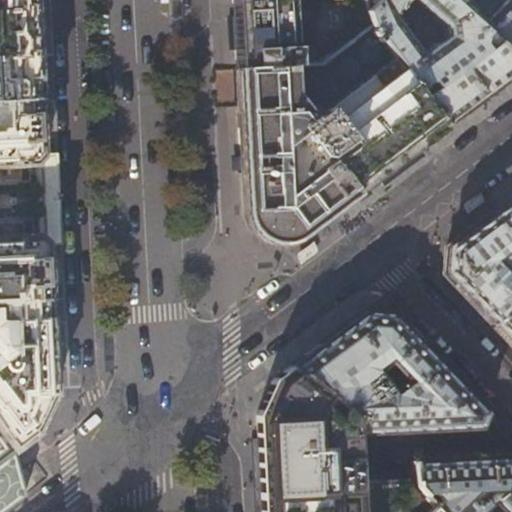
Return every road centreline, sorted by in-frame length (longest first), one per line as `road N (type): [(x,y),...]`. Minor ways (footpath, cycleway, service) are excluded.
road 1 (tertiary): [(151,404),(133,0)]
road 2 (residential): [(151,404),(368,242)]
road 3 (residential): [(368,242),(511,391)]
road 4 (residential): [(368,242),(511,134)]
road 5 (residential): [(11,511),(151,404)]
